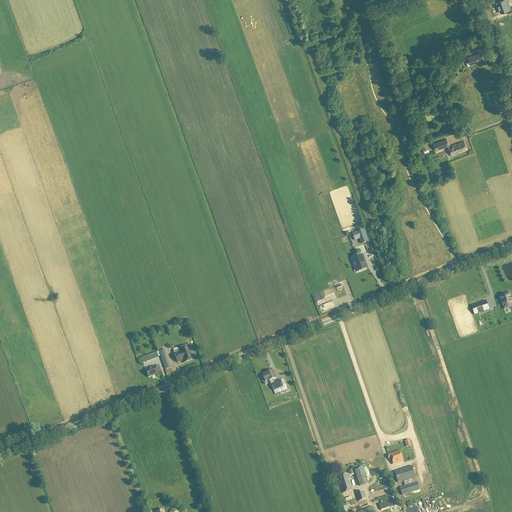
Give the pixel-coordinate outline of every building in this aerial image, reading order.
[(504,0),(503,0),(496,3),(500,14),(510,10),(508,2),(506,3),(505,0),(504,0)] [(469,62),(466,63),(468,67),(471,66),(484,61),(481,53),(468,58),(469,62)] [(433,144),(436,151),(447,147),(450,157),(454,156),(453,155),(457,153),(457,155),(460,153),(467,150),(464,143),(457,145),(449,147),(446,139),(433,144)] [(362,244),(368,242),(364,230),(352,234),(355,240),(360,238),(362,244)] [(363,262),(365,262),(363,256),(361,257),(360,256),(357,257),(357,256),(356,257),(354,258),(355,262),(353,263),(355,269),(357,268),(358,272),(365,269),(363,262)] [(319,301),(340,294),(337,286),(317,294),(319,301)] [(511,302),(508,293),(499,296),(504,309),(511,306),(511,302)] [(489,310),(486,301),(471,306),(474,315),(489,310)] [(179,349),(173,351),(177,362),(182,360),(183,363),(193,360),(192,356),(194,355),(192,351),(190,351),(188,346),(179,349)] [(170,367),(164,349),(159,351),(165,369),(170,367)] [(145,357),(146,361),(158,357),(156,353),(145,357)] [(156,371),(154,366),(145,370),(148,377),(157,374),(157,373),(156,371)] [(273,391),(283,387),(280,380),(274,383),(272,379),(275,378),(272,371),(266,374),(263,376),(265,382),(269,380),(273,391)] [(403,461),(400,451),(387,455),(389,459),(392,458),(394,464),(403,461)] [(415,478),(411,466),(394,472),(398,483),(415,478)] [(363,468),(355,471),(360,486),(368,484),(363,468)] [(349,479),(350,478),(349,474),(348,475),(348,474),(337,478),(342,493),(353,490),(349,479)] [(400,488),(402,496),(419,490),(417,482),(400,488)] [(355,493),(358,502),(366,499),(363,491),(355,493)] [(380,501),(381,504),(378,505),(381,511),(395,505),(391,497),(380,501)]
